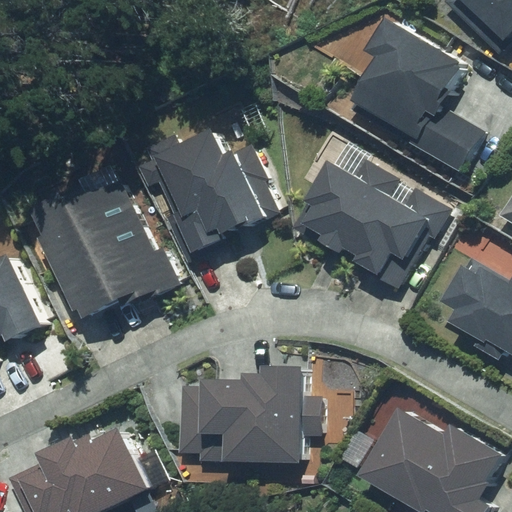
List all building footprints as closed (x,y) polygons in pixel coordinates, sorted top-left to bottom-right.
[(511,0),(479,0),(511,30),(511,0)] [(459,110),(483,63),(422,32),(390,97),(438,121),(425,146),(474,171),(496,128),(459,110)] [(361,106),(380,77),(340,53),(322,82),(361,106)] [(276,131),(263,103),(246,111),(259,139),(276,131)] [(157,150),(209,255),(291,214),(275,183),(280,180),(263,145),(242,155),(230,130),(190,149),(184,137),(157,150)] [(401,180),(399,183),(371,167),(378,155),(356,142),(345,161),(321,202),(331,208),(320,225),(340,237),(337,240),(362,255),(364,252),(372,256),(369,262),(391,275),(389,278),(408,289),(439,237),(443,240),(459,214),(420,191),(401,180)] [(174,295),(193,286),(175,248),(168,251),(133,181),(102,196),(97,186),(43,213),(97,323),(157,294),(159,299),(173,292),(174,295)] [(0,249),(0,368),(12,363),(3,344),(21,336),(24,343),(60,326),(27,255),(7,264),(0,249)] [(511,274),(482,259),(460,302),(471,307),(464,320),(502,340),(504,337),(511,341),(511,274)] [(192,386),(190,460),(318,463),(319,436),(332,437),(333,397),(319,397),(320,367),(279,366),(278,374),(261,374),(261,381),(222,380),(222,387),(192,386)] [(415,407),(394,444),(369,430),(353,459),(377,473),(376,476),(438,511),(504,511),(511,499),(511,478),(507,475),(511,466),(511,450),(466,424),(460,433),(415,407)] [(18,479),(33,511),(121,511),(167,491),(137,429),(110,441),(107,435),(93,441),(91,437),(54,455),(57,461),(18,479)]
